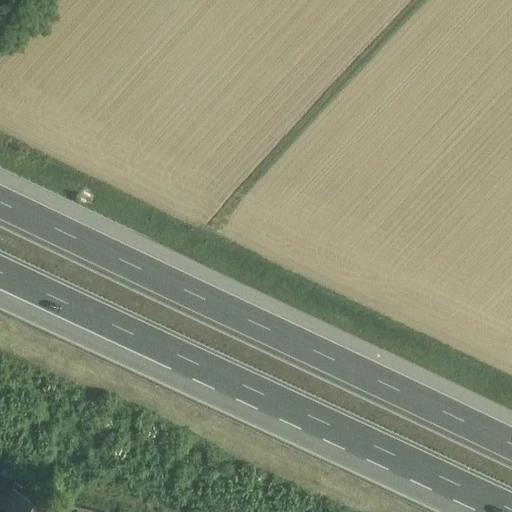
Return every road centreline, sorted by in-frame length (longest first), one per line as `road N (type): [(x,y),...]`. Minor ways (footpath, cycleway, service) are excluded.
road 1 (motorway): [(511,432),(0,201)]
road 2 (motorway): [(42,295),(511,511)]
